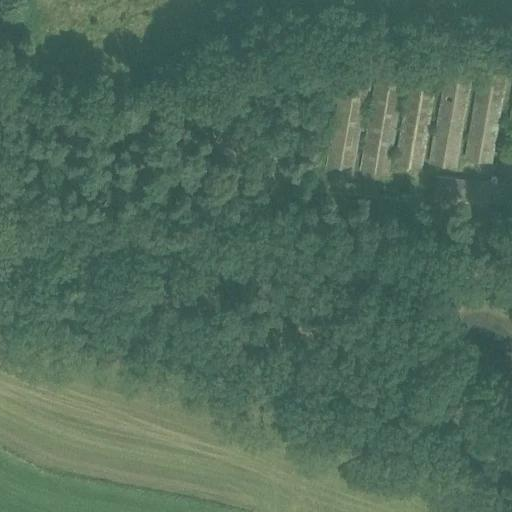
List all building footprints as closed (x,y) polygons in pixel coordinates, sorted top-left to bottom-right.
[(327,165),(353,169),(374,49),(347,44),(327,165)] [(360,168),(388,173),(409,53),(381,48),(360,168)] [(395,163),(422,168),(442,54),(414,49),(395,163)] [(429,163),(456,167),(476,56),(449,51),(429,163)] [(465,157),(492,162),(510,60),(483,56),(465,157)] [(433,209),(511,217),(511,183),(436,175),(434,190),(433,209)]
